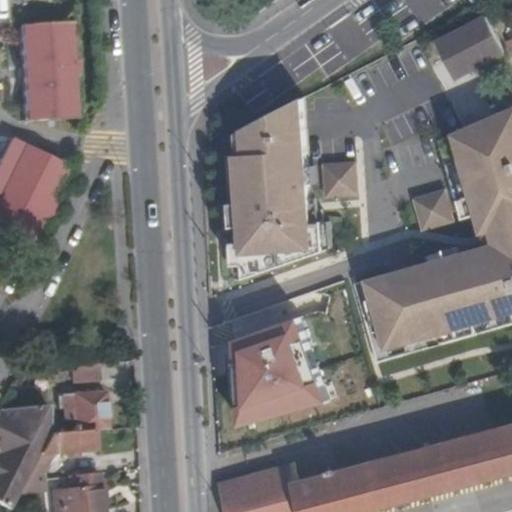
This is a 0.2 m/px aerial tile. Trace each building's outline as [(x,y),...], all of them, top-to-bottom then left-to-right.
[(506,44),(493,17),(442,42),(455,69),(506,44)] [(20,28),(26,124),(75,121),(70,26),(20,28)] [(308,96),(245,128),(246,151),(228,153),(234,222),(243,222),(244,230),(235,231),(237,255),(247,254),(248,268),(329,248),(326,219),(317,219),(308,96)] [(511,108),(440,139),(462,218),(478,214),(483,233),(492,231),(495,241),(356,280),(378,360),(511,322),(511,108)] [(0,153),(0,247),(22,259),(65,169),(6,141),(0,153)] [(357,164),(327,166),(330,198),(360,195),(357,164)] [(448,190),(418,198),(426,228),(456,220),(448,190)] [(308,350),(294,312),(245,330),(259,367),(308,350)] [(100,364),(73,367),(75,382),(103,379),(100,364)] [(91,429),(106,428),(104,391),(66,394),(68,407),(74,406),(75,429),(91,429)] [(276,439),(315,428),(308,399),(268,409),(276,439)] [(47,404),(0,409),(0,453),(5,456),(0,464),(0,503),(9,508),(18,491),(49,431),(47,404)] [(246,428),(245,405),(218,407),(219,430),(246,428)] [(292,463),(223,482),(230,511),(361,511),(511,472),(511,424),(341,470),(339,466),(333,468),(333,471),(298,481),(292,463)] [(75,429),(49,431),(18,491),(46,489),(45,471),(42,471),(51,452),(68,451),(69,456),(76,456),(77,451),(92,451),(91,429),(75,429)] [(72,488),(63,488),(65,508),(57,509),(57,511),(106,511),(102,471),(71,475),(72,488)] [(65,508),(63,488),(55,489),(57,509),(65,508)]
